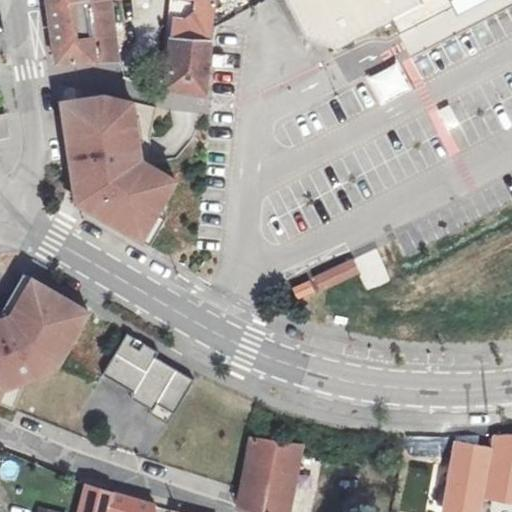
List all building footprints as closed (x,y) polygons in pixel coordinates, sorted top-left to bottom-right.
[(56,63),(120,61),(110,0),(82,0),(47,5),(56,63)] [(213,41),(217,0),(200,0),(198,18),(176,16),(173,38),(213,41)] [(198,18),(200,0),(177,0),(176,16),(198,18)] [(286,0),(307,40),(338,49),(390,23),(426,4),(423,0),(286,0)] [(423,0),(426,4),(390,23),(396,32),(446,6),(452,14),(479,0),(423,0)] [(208,90),(213,41),(173,38),(167,87),(208,90)] [(110,95),(62,101),(80,205),(151,246),(184,182),(150,160),(141,105),(110,95)] [(379,250),(358,255),(366,288),(387,283),(379,250)] [(352,259),(311,277),(318,293),(360,274),(352,259)] [(87,309),(32,276),(11,312),(0,315),(0,390),(2,386),(55,365),(87,309)] [(294,289),(299,299),(316,291),(311,281),(294,289)] [(100,377),(170,418),(196,376),(126,335),(100,377)] [(287,511),(302,440),(277,436),(251,432),(239,501),(266,511),(287,511)] [(151,511),(154,504),(84,484),(76,511),(151,511)]
